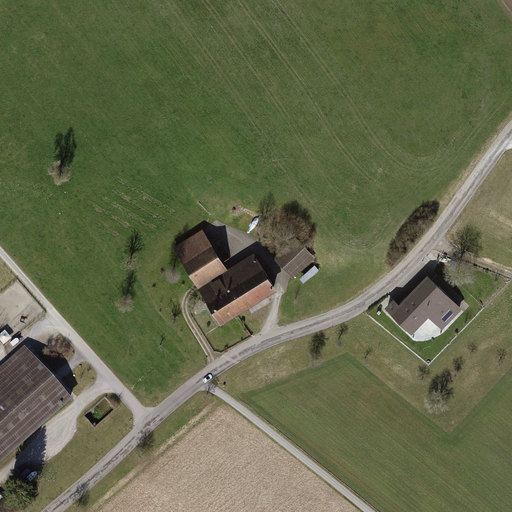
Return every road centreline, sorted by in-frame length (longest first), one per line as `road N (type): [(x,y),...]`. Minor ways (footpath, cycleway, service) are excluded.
road 1 (unclassified): [(54,511),(204,378),(262,342),(358,307),(399,273),(511,130)]
road 2 (track): [(0,250),(151,422)]
road 3 (track): [(204,378),(367,511)]
road 4 (unknown): [(110,375),(0,480)]
road 5 (unknown): [(262,342),(279,271),(239,236)]
